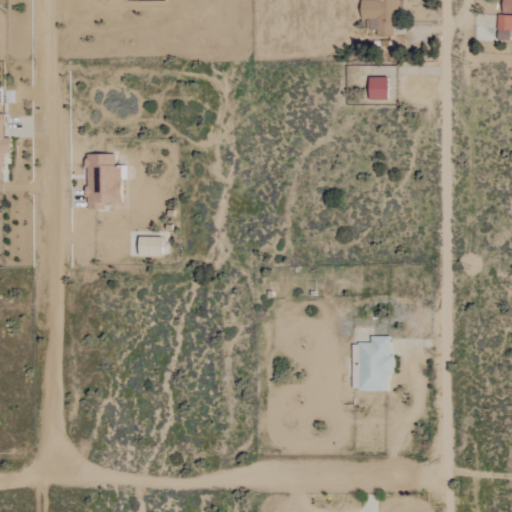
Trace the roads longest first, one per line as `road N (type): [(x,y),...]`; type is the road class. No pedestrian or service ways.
road 1 (track): [(511,477),(0,482)]
road 2 (residential): [(443,511),(447,0)]
road 3 (track): [(53,0),(55,477)]
